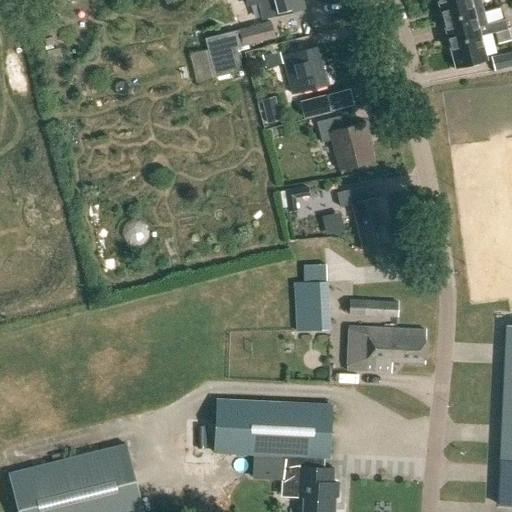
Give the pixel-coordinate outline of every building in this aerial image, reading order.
[(264,0),(265,4),(274,2),(278,14),(304,8),(301,0),(264,0)] [(438,0),(443,20),(473,13),(469,0),(438,0)] [(443,20),(449,44),(479,36),(473,13),(443,20)] [(238,30),(204,39),(207,50),(213,78),(242,71),(236,46),(274,38),(271,22),(238,30)] [(510,41),(507,29),(493,32),(496,45),(510,41)] [(449,44),(456,67),(485,60),(479,36),(449,44)] [(282,56),(289,82),(300,79),(303,91),(328,84),(318,46),(282,56)] [(511,66),(511,51),(493,56),(496,70),(511,66)] [(357,80),(336,86),(341,106),(363,100),(357,80)] [(326,96),(300,103),(304,117),(329,111),(326,96)] [(261,100),(266,124),(280,121),(274,97),(261,100)] [(342,128),(339,116),(316,122),(321,142),(331,140),(339,170),(373,161),(367,137),(369,136),(365,122),(342,128)] [(352,204),(362,247),(392,239),(388,224),(390,223),(383,196),(368,199),(364,186),(336,193),(340,207),(352,204)] [(294,199),(309,197),(308,188),(284,191),(287,213),(295,212),(294,199)] [(296,281),(299,329),(332,327),(328,263),(304,264),(305,280),(296,281)] [(366,310),(366,314),(400,315),(401,300),(353,299),(353,310),(366,310)] [(511,325),(508,325),(500,505),(511,505),(511,325)] [(366,327),(364,371),(390,372),(391,362),(424,363),(425,330),(366,327)] [(214,452),(328,459),(330,406),(217,399),(214,452)] [(8,474),(17,511),(143,511),(126,444),(8,474)] [(253,456),(252,478),(280,480),(282,458),(253,456)] [(283,456),(281,496),(304,497),(303,511),(333,511),(334,497),(338,497),(338,482),(333,482),(334,468),(323,468),(323,459),(283,456)]
